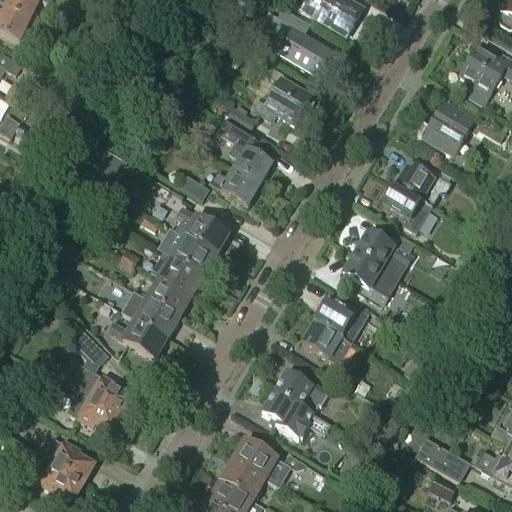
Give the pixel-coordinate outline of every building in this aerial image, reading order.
[(28,26),(38,4),(29,0),(8,0),(2,14),(28,26)] [(29,0),(38,4),(48,9),(51,0),(29,0)] [(103,13),(108,5),(98,0),(92,0),(89,6),(103,13)] [(346,41),(361,15),(341,3),(342,0),(308,0),(300,14),(346,41)] [(501,18),(498,22),(497,27),(499,31),(508,36),(511,35),(511,0),(506,0),(497,16),(501,18)] [(99,22),(103,13),(89,6),(85,15),(99,22)] [(0,39),(18,48),(28,26),(2,14),(0,18),(0,39)] [(320,86),(335,59),(289,32),(274,58),(320,86)] [(79,54),(84,46),(70,38),(65,46),(79,54)] [(74,62),(79,54),(65,46),(61,54),(74,62)] [(493,65),(475,54),(459,82),(489,100),(501,79),(511,85),(511,68),(508,66),(496,59),(493,65)] [(0,58),(0,73),(18,83),(17,84),(37,95),(44,83),(0,58)] [(280,85),(268,105),(262,102),(255,115),(272,126),(276,119),(294,130),(302,117),(306,119),(314,107),(309,104),(310,103),(280,85)] [(122,101),(117,110),(131,118),(136,109),(122,101)] [(442,109),(422,144),(451,161),(471,126),(442,109)] [(248,139),(255,127),(227,111),(220,123),(248,139)] [(89,115),(81,126),(94,135),(101,123),(89,115)] [(13,136),(18,127),(5,120),(1,129),(13,136)] [(258,190),(270,169),(246,155),(253,143),(223,126),(215,140),(232,150),(226,160),(237,166),(231,175),(258,190)] [(0,138),(10,143),(13,136),(1,129),(0,130),(0,138)] [(84,135),(78,144),(85,148),(91,139),(84,135)] [(78,162),(84,152),(74,146),(68,156),(78,162)] [(100,152),(84,180),(109,194),(125,167),(100,152)] [(430,212),(435,202),(441,192),(432,187),(433,186),(406,170),(394,191),(430,212)] [(258,190),(231,175),(226,185),(216,180),(210,190),(219,195),(219,196),(245,212),(258,190)] [(202,207),(209,195),(186,181),(179,193),(202,207)] [(511,189),(505,186),(498,198),(508,204),(511,196),(511,189)] [(414,239),(424,223),(430,212),(394,191),(381,213),(405,227),(402,232),(414,239)] [(66,202),(54,224),(68,232),(80,211),(66,202)] [(183,243),(214,262),(226,240),(182,214),(176,223),(181,226),(174,238),(183,243)] [(154,237),(159,228),(140,216),(134,225),(154,237)] [(65,249),(71,239),(56,229),(49,240),(65,249)] [(32,255),(38,245),(20,235),(15,245),(32,255)] [(366,239),(354,260),(397,286),(411,261),(377,241),(375,245),(366,239)] [(202,282),(214,262),(183,243),(171,264),(202,282)] [(135,271),(139,262),(126,255),(121,263),(135,271)] [(29,265),(16,258),(9,272),(21,279),(29,265)] [(150,280),(158,285),(190,303),(202,282),(171,264),(162,259),(150,280)] [(397,286),(354,260),(341,281),(350,287),(348,290),(382,310),(397,286)] [(482,288),(489,275),(466,261),(459,274),(482,288)] [(130,278),(135,271),(121,263),(117,271),(130,278)] [(0,289),(14,298),(23,281),(1,268),(0,269),(0,289)] [(54,301),(64,284),(36,268),(30,279),(54,301)] [(480,287),(460,275),(450,292),(470,304),(480,287)] [(177,324),(190,303),(158,285),(146,306),(177,324)] [(121,318),(134,326),(165,344),(177,324),(146,306),(133,298),(121,318)] [(493,337),(504,319),(478,305),(468,322),(493,337)] [(326,308),(313,328),(349,350),(367,320),(347,308),(342,317),(326,308)] [(165,344),(134,326),(127,337),(114,329),(108,339),(153,365),(165,344)] [(349,350),(313,328),(300,350),(326,366),(327,364),(337,370),(343,360),(349,350)] [(108,362),(80,335),(67,348),(92,371),(96,372),(108,362)] [(444,347),(435,342),(430,351),(438,356),(444,347)] [(435,360),(419,350),(402,376),(419,386),(435,360)] [(69,394),(77,399),(83,402),(89,405),(119,422),(129,404),(113,395),(115,392),(81,373),(69,394)] [(355,396),(361,385),(341,373),(334,384),(355,396)] [(295,382),(285,376),(273,397),(311,420),(317,409),(319,411),(327,396),(297,378),(295,382)] [(24,405),(31,394),(14,383),(7,394),(24,405)] [(300,447),(310,429),(306,427),(311,420),(273,397),(260,419),(269,424),(267,428),(300,447)] [(0,414),(14,423),(21,411),(0,398),(0,414)] [(93,430),(109,439),(119,422),(89,405),(83,402),(77,399),(66,419),(78,425),(77,426),(91,434),(93,430)] [(511,415),(502,432),(507,435),(506,438),(496,432),(491,441),(510,452),(511,453),(511,415)] [(391,444),(401,427),(385,417),(375,434),(391,444)] [(92,470),(76,461),(78,458),(64,449),(63,450),(52,443),(41,463),(81,488),(92,470)] [(458,489),(469,469),(425,444),(414,464),(458,489)] [(394,455),(398,448),(392,445),(388,452),(394,455)] [(287,460),(282,468),(243,446),(231,467),(263,485),(269,474),(283,482),(289,473),(294,475),(302,473),(304,470),(287,460)] [(511,453),(510,452),(503,466),(495,461),(493,464),(482,458),(474,471),(483,476),(482,477),(493,483),(492,485),(511,495),(511,453)] [(40,491),(54,499),(56,496),(71,505),(81,488),(41,463),(29,484),(40,491)] [(219,488),(250,506),(263,485),(231,467),(219,488)] [(362,495),(370,481),(356,474),(349,488),(362,495)] [(448,507),(455,493),(435,482),(428,497),(448,507)] [(374,495),(385,502),(392,490),(381,484),(374,495)] [(219,488),(207,509),(212,511),(247,511),(250,506),(219,488)] [(0,511),(16,511),(20,508),(10,498),(0,508),(0,511)]
